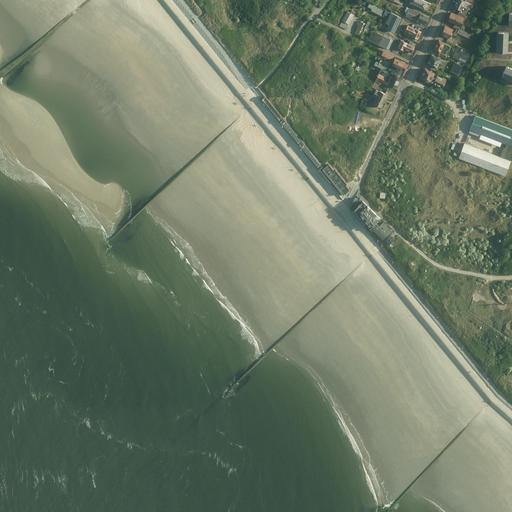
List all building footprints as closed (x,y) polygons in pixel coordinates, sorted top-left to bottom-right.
[(428,11),(431,4),(422,0),(407,0),(407,1),(428,11)] [(459,0),(456,0),(454,7),(451,6),(450,9),(454,11),(455,9),(459,10),(458,13),(466,17),(471,5),(464,2),(459,0)] [(383,16),(385,11),(370,4),(368,9),(383,16)] [(427,25),(430,18),(421,14),(407,7),(405,11),(409,13),(407,16),(418,21),(420,22),(427,25)] [(354,15),(348,12),(341,26),(348,29),(354,15)] [(463,21),(463,19),(457,16),(451,13),(449,17),(447,16),(445,21),(447,22),(459,28),(463,21)] [(390,25),(388,29),(396,32),(402,19),(394,15),(392,14),(389,19),(387,24),(390,25)] [(361,35),(366,24),(360,22),(355,33),(361,35)] [(406,32),(413,35),(416,28),(410,26),(409,25),(406,32)] [(454,28),(446,25),(444,29),(442,34),(450,37),(454,28)] [(416,28),(413,35),(419,38),(422,31),(421,31),(416,28)] [(459,28),(457,33),(470,38),(472,34),(459,28)] [(389,45),(391,39),(378,32),(377,35),(372,33),(368,40),(387,49),(389,45)] [(509,32),(498,32),(497,52),(508,52),(508,41),(509,32)] [(399,47),(406,50),(409,44),(403,41),(402,40),(399,47)] [(443,42),(437,40),(436,44),(435,43),(434,43),(432,47),(434,48),(432,52),(438,54),(438,53),(443,54),(444,54),(445,52),(447,51),(449,47),(448,46),(442,44),(443,42)] [(409,44),(406,50),(412,53),(415,47),(414,46),(412,45),(409,44)] [(471,53),(459,48),(455,59),(460,61),(461,58),(467,61),(471,53)] [(444,67),(446,63),(440,60),(430,55),(426,66),(436,70),(438,64),(444,67)] [(406,66),(392,60),(390,65),(393,66),(389,73),(399,78),(400,76),(403,76),(403,74),(405,72),(404,71),(405,69),(406,69),(407,68),(406,66)] [(386,71),(390,63),(384,61),(383,62),(379,61),(379,62),(380,63),(379,64),(375,63),(374,66),(386,71)] [(464,67),(456,64),(452,73),(460,76),(464,67)] [(511,68),(507,67),(503,76),(511,79),(511,68)] [(422,72),(419,78),(430,83),(431,81),(444,87),(448,80),(443,78),(443,79),(441,79),(440,80),(433,77),(435,73),(424,68),(422,72)] [(382,84),(387,73),(380,70),(374,83),(377,85),(381,87),(382,84)] [(398,85),(400,80),(393,77),(391,79),(389,78),(387,82),(389,83),(388,86),(396,89),(398,85)] [(384,100),(386,101),(387,97),(385,96),(386,95),(375,91),(370,103),(381,108),(383,101),(384,100)] [(266,96),(263,99),(263,100),(282,122),(301,145),(321,170),(324,168),(324,167),(304,143),(285,120),(266,97),(266,96)] [(499,158),(464,144),(459,158),(505,176),(511,158),(511,129),(475,116),(468,135),(503,148),(499,158)] [(333,181),(344,195),(350,189),(346,185),(348,184),(337,170),(335,171),(334,171),(329,164),(324,168),(321,170),(331,182),(333,181)] [(353,209),(354,213),(370,231),(372,229),(377,224),(382,219),(365,202),(362,198),(360,199),(357,204),(356,205),(353,209)] [(393,231),(383,222),(379,226),(377,224),(372,229),(373,231),(383,240),(393,231)]
